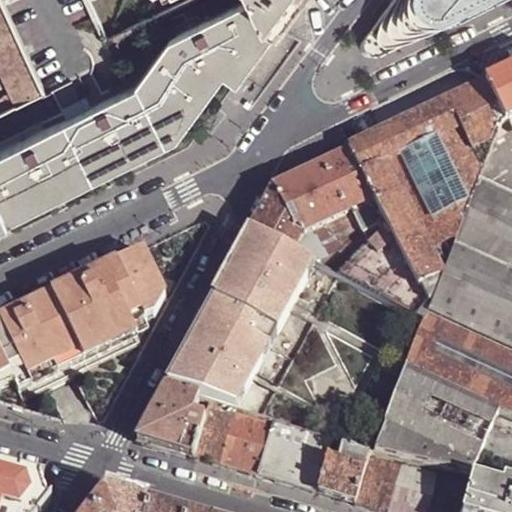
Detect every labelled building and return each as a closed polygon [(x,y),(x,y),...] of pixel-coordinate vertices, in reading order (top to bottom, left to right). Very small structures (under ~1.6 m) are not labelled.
[(2,0),(0,0),(0,67),(10,90),(17,106),(45,92),(2,0)] [(2,0),(45,92),(48,90),(48,91),(115,58),(87,0),(2,0)] [(254,0),(249,0),(172,38),(141,79),(142,82),(130,88),(115,58),(48,91),(87,172),(144,145),(172,131),(222,63),(242,79),(279,28),(265,22),(254,0)] [(279,28),(300,0),(254,0),(265,22),(279,28)] [(394,0),(362,43),(361,48),(362,53),(365,57),(370,58),(375,57),(491,0),(394,0)] [(222,63),(172,131),(144,145),(87,172),(91,180),(178,138),(225,75),(238,84),(242,79),(222,63)] [(511,73),(502,78),(498,80),(489,85),(508,124),(510,125),(511,124),(511,73)] [(400,129),(351,153),(374,204),(388,232),(428,312),(480,183),(503,127),(508,124),(489,85),(465,97),(400,129)] [(0,214),(87,172),(48,91),(48,90),(45,92),(17,106),(0,113),(0,214)] [(0,113),(17,106),(10,90),(5,93),(0,97),(0,113)] [(503,127),(480,183),(511,196),(511,129),(510,125),(508,124),(503,127)] [(251,234),(252,233),(292,255),(302,238),(353,214),(374,204),(351,153),(319,168),(273,191),(265,204),(249,233),(251,234)] [(0,223),(91,180),(87,172),(0,214),(0,223)] [(388,232),(374,204),(353,214),(370,248),(388,232)] [(370,248),(353,214),(302,238),(292,255),(314,266),(339,279),(370,248)] [(428,312),(388,232),(370,248),(339,279),(423,325),(428,314),(428,312)] [(198,333),(169,389),(168,390),(200,401),(210,404),(236,413),(314,266),(292,255),(252,233),(251,234),(198,333)] [(0,394),(14,388),(21,404),(137,347),(134,339),(145,334),(142,327),(153,321),(165,302),(142,255),(102,275),(103,277),(86,285),(80,288),(79,286),(65,292),(37,306),(22,313),(23,316),(0,327),(0,394)] [(153,415),(138,444),(170,453),(195,460),(206,421),(195,418),(200,401),(168,390),(169,389),(167,388),(153,415)] [(206,421),(195,460),(210,465),(220,468),(236,413),(210,404),(206,421)] [(236,413),(220,468),(241,474),(256,478),(272,425),(236,413)] [(272,425),(256,478),(280,485),(293,489),(308,437),(272,425)] [(308,437),(293,489),(310,494),(320,496),(330,461),(335,446),(308,437)] [(335,446),(330,461),(340,464),(344,449),(335,446)] [(330,461),(320,496),(340,502),(355,507),(369,462),(371,458),(344,449),(340,464),(330,461)] [(0,467),(0,511),(45,511),(51,504),(48,494),(43,480),(15,472),(0,467)] [(473,484),(465,511),(511,511),(511,490),(475,480),(473,484)] [(128,504),(105,498),(94,511),(149,511),(150,510),(128,504)]
